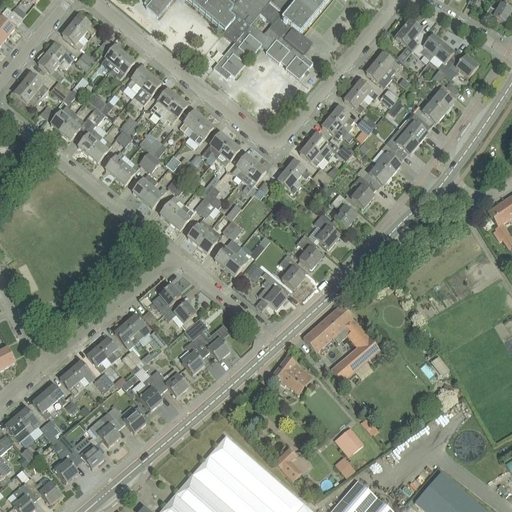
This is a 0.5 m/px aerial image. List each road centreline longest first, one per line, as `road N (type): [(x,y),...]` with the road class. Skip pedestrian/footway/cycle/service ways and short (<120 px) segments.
road 1 (secondary): [(85,511),(326,300),(448,175)]
road 2 (residential): [(273,148),(94,0)]
road 3 (residential): [(171,256),(0,114)]
road 4 (residential): [(273,148),(396,0)]
road 5 (residential): [(44,364),(171,256)]
